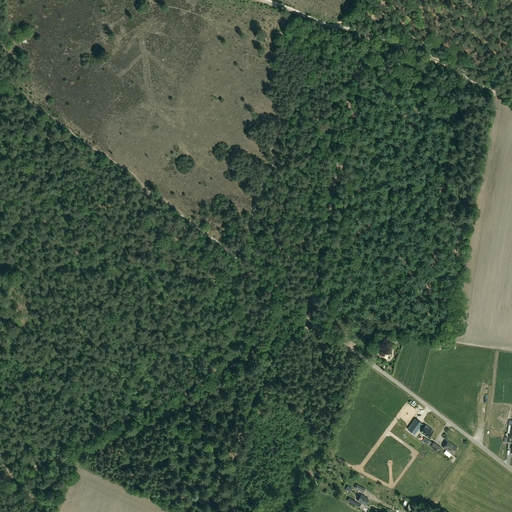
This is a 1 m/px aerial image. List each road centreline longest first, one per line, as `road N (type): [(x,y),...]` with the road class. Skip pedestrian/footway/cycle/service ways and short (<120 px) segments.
road 1 (track): [(155,199),(242,268),(287,110),(335,28)]
road 2 (track): [(0,482),(308,321)]
road 3 (track): [(308,321),(346,77),(361,31)]
road 4 (track): [(335,28),(511,93)]
road 5 (unclassified): [(511,471),(367,361)]
